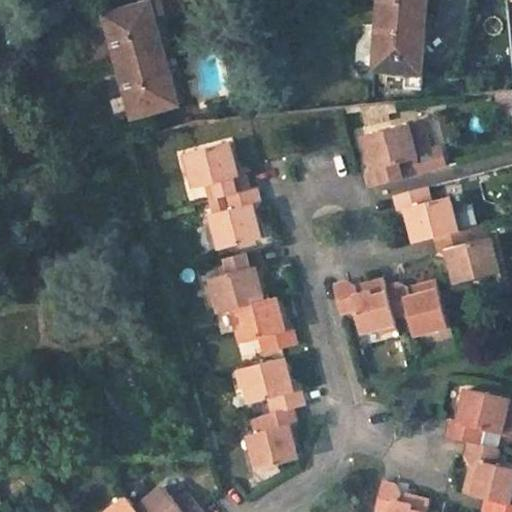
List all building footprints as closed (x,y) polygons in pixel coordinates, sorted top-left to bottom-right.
[(136,115),(181,103),(155,15),(185,7),(183,0),(143,0),(145,5),(108,15),(117,49),(120,48),(130,81),(127,82),(136,115)] [(379,0),(377,30),(381,30),(377,67),(405,70),(403,86),(421,87),(423,68),(413,67),(415,45),(425,47),(425,41),(428,0),(379,0)] [(287,18),(275,19),(277,30),(289,29),(287,18)] [(425,47),(415,45),(413,67),(423,68),(425,47)] [(407,126),(363,137),(367,152),(371,164),(368,165),(365,170),(369,185),(400,177),(396,164),(416,159),(407,126)] [(230,143),(185,154),(195,189),(215,184),(218,197),(225,195),(250,189),(245,174),(237,173),(236,169),(230,143)] [(425,185),(396,192),(399,210),(408,214),(411,227),(414,241),(435,236),(458,230),(449,197),(430,202),(425,185)] [(250,189),(225,195),(229,210),(210,214),(220,250),(255,239),(262,237),(258,222),(255,210),(260,204),(255,187),(250,189)] [(458,230),(435,236),(439,251),(446,253),(449,265),(454,284),(498,273),(489,238),(470,243),(465,228),(458,230)] [(258,250),(227,258),(231,274),(211,279),(219,311),(231,308),(264,300),(261,286),(257,274),(262,265),(258,250)] [(349,281),(333,286),(341,316),(354,312),(360,335),(395,325),(393,317),(384,287),(383,279),(363,285),(356,286),(349,281)] [(400,282),(384,287),(393,317),(407,314),(413,336),(446,326),(434,281),(418,286),(409,288),(400,282)] [(264,300),(231,308),(240,341),(259,336),(264,352),(296,343),(292,326),(284,323),(280,309),(276,297),(264,300)] [(285,356),(240,368),(249,401),(269,396),(273,412),(293,407),(306,404),(301,387),(293,384),(288,367),(285,356)] [(454,423),(450,438),(472,444),(483,446),(487,428),(506,433),(511,404),(511,399),(471,390),(467,404),(463,417),(454,423)] [(273,412),(261,416),(264,429),(247,434),(257,470),(300,459),(295,439),(293,430),(298,422),(293,407),(273,412)] [(487,428),(483,446),(502,451),(506,433),(487,428)] [(469,487),(467,495),(489,501),(511,505),(511,467),(499,464),(502,451),(483,446),(472,444),(468,459),(474,468),(469,487)] [(401,488),(386,483),(379,511),(383,511),(428,511),(429,511),(431,503),(415,498),(404,496),(401,488)] [(165,486),(138,507),(141,511),(205,511),(202,507),(188,492),(177,501),(165,486)] [(130,496),(109,511),(141,511),(138,507),(130,496)] [(486,511),(511,511),(511,505),(489,501),(486,511)]
